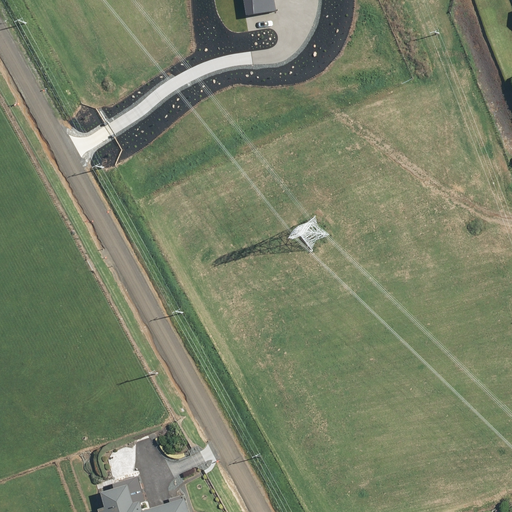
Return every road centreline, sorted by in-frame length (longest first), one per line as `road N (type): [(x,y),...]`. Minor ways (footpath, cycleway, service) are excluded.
road 1 (residential): [(0,35),(259,511)]
road 2 (unknown): [(60,146),(186,67),(234,57),(278,61),(455,196),(511,211)]
